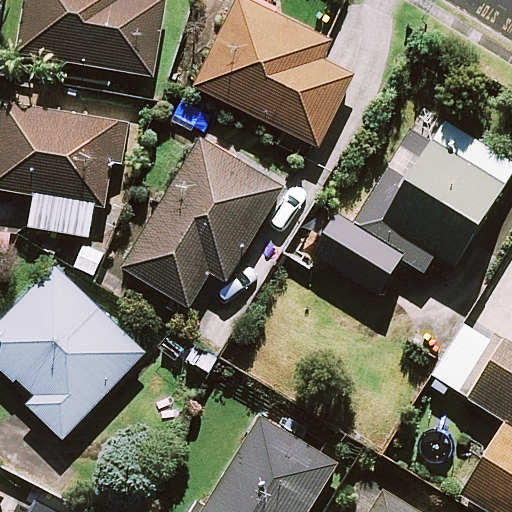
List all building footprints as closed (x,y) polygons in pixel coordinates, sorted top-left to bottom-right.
[(25,0),(17,56),(149,77),(161,1),(155,0),(25,0)] [(327,41),(244,0),(237,0),(195,88),(315,147),(350,75),(318,59),(327,41)] [(0,190),(34,196),(29,226),(89,236),(94,206),(104,208),(111,166),(120,167),(127,126),(0,104),(0,190)] [(448,153),(412,130),(356,218),(343,210),(314,257),(375,296),(399,259),(423,274),(435,256),(453,267),(511,172),(511,166),(460,134),(448,153)] [(280,187),(198,139),(149,224),(133,214),(106,261),(187,307),(206,274),(224,284),(280,187)] [(0,327),(0,369),(12,381),(30,397),(24,404),(63,440),(143,353),(54,270),(0,327)] [(511,511),(511,346),(467,320),(433,380),(505,422),(460,498),(483,511),(511,511)] [(305,511),(338,461),(265,414),(202,511),(305,511)] [(417,511),(384,490),(370,511),(417,511)] [(53,511),(34,503),(29,511),(53,511)]
